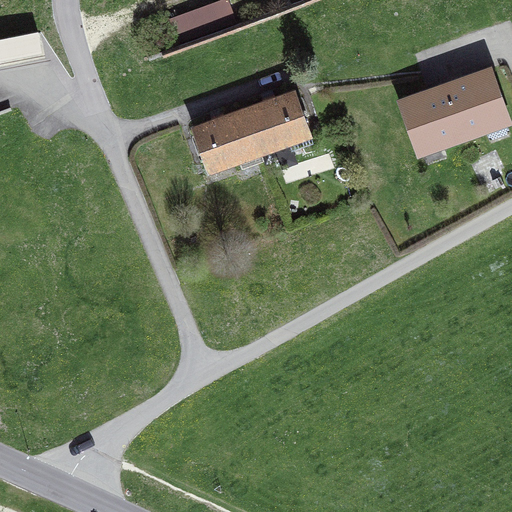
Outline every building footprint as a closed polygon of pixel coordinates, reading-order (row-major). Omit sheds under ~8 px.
[(235,0),(215,0),(158,22),(166,44),(241,16),(235,0)] [(44,34),(0,40),(0,57),(47,51),(44,34)] [(511,90),(502,65),(410,103),(435,163),(511,131),(511,90)] [(305,81),(202,121),(223,173),(326,134),(305,81)] [(38,184),(0,200),(0,258),(60,232),(38,184)]
